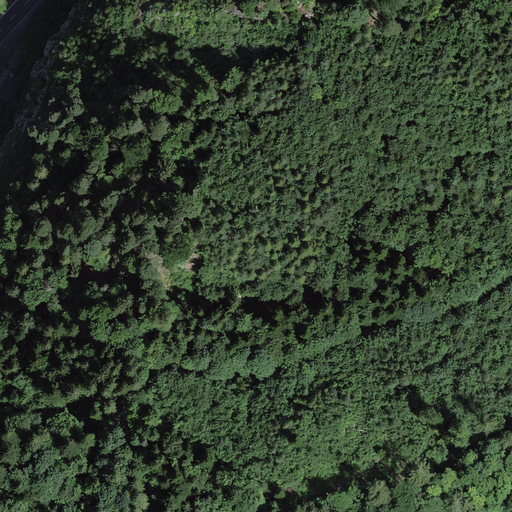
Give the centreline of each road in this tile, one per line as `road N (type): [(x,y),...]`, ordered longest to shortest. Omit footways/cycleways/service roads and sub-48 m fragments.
road 1 (track): [(511,278),(249,377),(177,363)]
road 2 (track): [(322,80),(353,112),(412,141),(511,150)]
road 3 (track): [(149,511),(117,410),(127,393),(177,363)]
